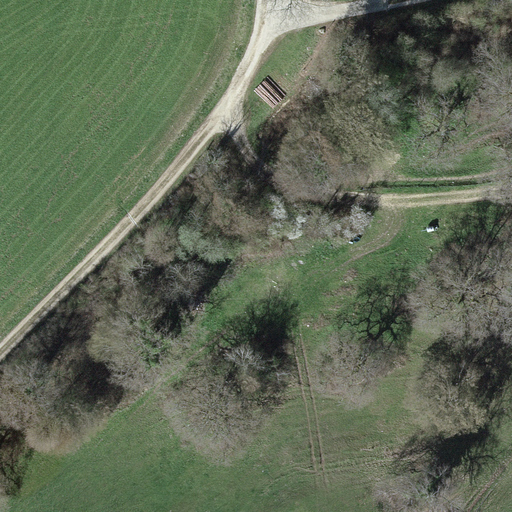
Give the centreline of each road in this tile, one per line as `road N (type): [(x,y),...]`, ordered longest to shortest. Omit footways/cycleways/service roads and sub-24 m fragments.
road 1 (track): [(0,352),(226,119)]
road 2 (track): [(226,119),(275,189),(353,204),(511,188)]
road 3 (track): [(257,42),(388,0)]
road 4 (track): [(226,119),(257,42),(261,0)]
